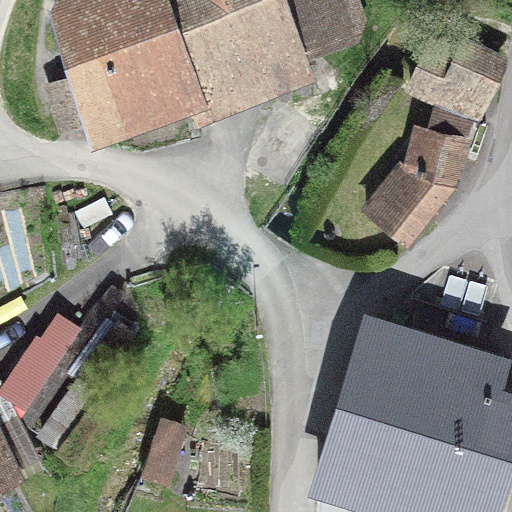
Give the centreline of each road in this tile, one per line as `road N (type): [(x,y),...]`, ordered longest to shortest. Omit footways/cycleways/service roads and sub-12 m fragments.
road 1 (residential): [(298,323),(237,239),(203,208),(144,176),(78,162),(0,171)]
road 2 (residential): [(298,323),(391,280),(482,218)]
road 3 (residential): [(294,511),(298,323)]
